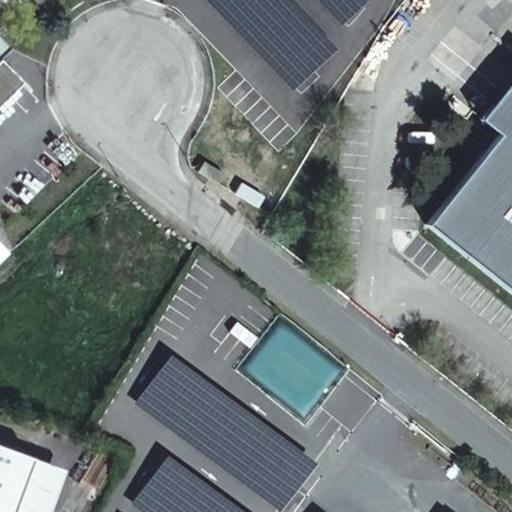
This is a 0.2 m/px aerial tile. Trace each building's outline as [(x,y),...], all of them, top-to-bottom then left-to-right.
[(0,60),(9,51),(0,41),(0,0),(7,0),(10,2),(12,0),(0,0),(0,105),(21,85),(0,62),(0,60)] [(496,138),(511,119),(511,78),(477,123),(496,138)] [(511,119),(496,138),(426,227),(496,283),(511,295),(511,119)] [(195,174),(214,185),(221,175),(201,164),(195,174)] [(275,209),(261,231),(278,245),(294,224),(275,209)] [(0,511),(21,455),(0,447),(0,511)]
